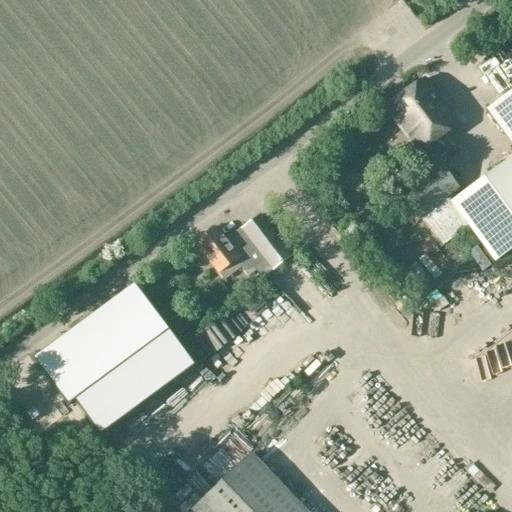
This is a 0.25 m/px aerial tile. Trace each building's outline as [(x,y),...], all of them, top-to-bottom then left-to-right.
[(423,76),(386,108),(420,154),(459,125),(423,76)] [(511,90),(486,110),(511,145),(511,90)] [(412,177),(396,189),(414,210),(443,247),(467,227),(494,263),(511,249),(511,157),(485,177),(451,202),(449,198),(460,190),(449,177),(435,159),(412,177)] [(248,277),(256,271),(263,279),(294,256),(260,214),(225,240),(215,226),(194,243),(219,275),(236,262),(248,277)] [(416,263),(438,281),(450,266),(429,248),(416,263)] [(474,271),(462,272),(463,280),(483,278),(482,263),(474,264),(474,271)] [(193,366),(143,298),(42,373),(67,406),(74,401),(98,435),(193,366)] [(482,394),(492,387),(478,369),(468,376),(482,394)] [(185,409),(201,416),(205,405),(190,398),(185,409)] [(264,434),(278,421),(269,412),(256,424),(264,434)] [(307,511),(251,453),(191,511),(192,511),(307,511)]
